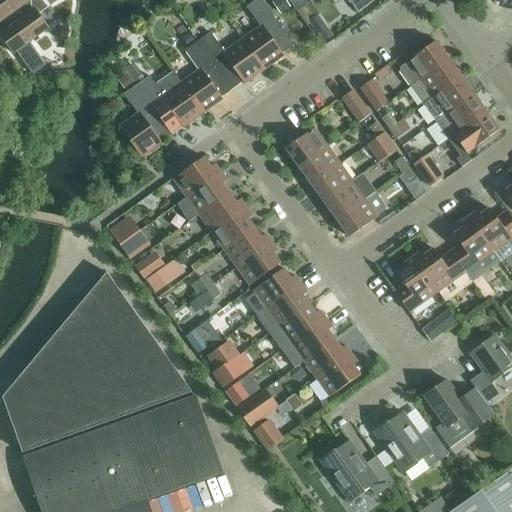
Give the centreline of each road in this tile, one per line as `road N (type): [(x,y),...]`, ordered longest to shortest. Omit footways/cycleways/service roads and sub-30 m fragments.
road 1 (residential): [(338,275),(252,157),(247,131),(420,0)]
road 2 (residential): [(338,275),(511,147)]
